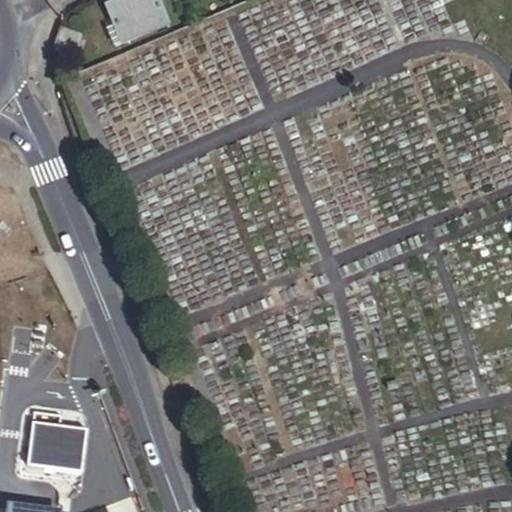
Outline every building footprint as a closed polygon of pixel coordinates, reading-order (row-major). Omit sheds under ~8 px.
[(118,46),(164,28),(152,0),(144,0),(106,16),(107,19),(118,46)] [(111,49),(118,46),(107,19),(101,22),(111,49)] [(56,54),(82,61),(89,34),(64,27),(56,54)] [(0,241),(0,259),(15,304),(45,294),(24,233),(0,241)] [(61,417),(34,413),(28,462),(81,469),(87,427),(60,423),(61,417)] [(9,511),(61,511),(62,504),(12,497),(9,511)]
